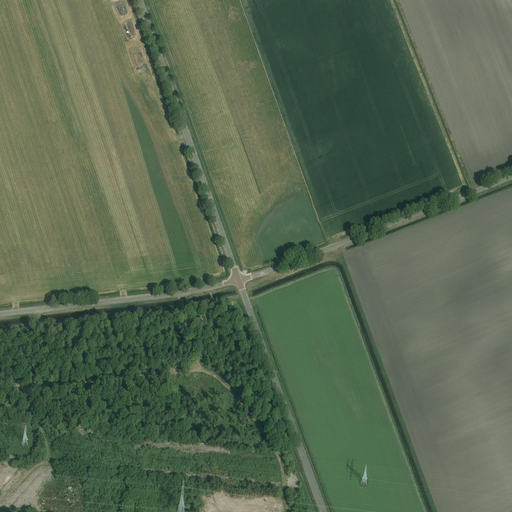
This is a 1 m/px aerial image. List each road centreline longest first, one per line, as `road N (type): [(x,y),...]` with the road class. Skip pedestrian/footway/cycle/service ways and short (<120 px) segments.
road 1 (tertiary): [(238,280),(139,0)]
road 2 (unclassified): [(238,280),(511,176)]
road 3 (tertiary): [(323,511),(238,280)]
road 4 (residential): [(0,314),(238,280)]
road 5 (track): [(197,370),(26,390),(0,375)]
road 6 (track): [(288,511),(279,459),(255,418),(211,372),(197,370)]
